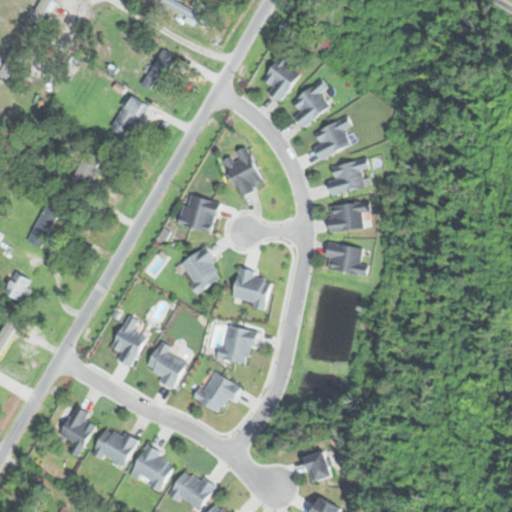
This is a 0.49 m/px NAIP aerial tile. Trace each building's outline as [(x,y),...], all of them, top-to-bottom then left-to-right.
[(302,0),(296,8),(311,18),(323,2),(320,0),(302,0)] [(171,55),(165,51),(148,77),(154,81),(171,55)] [(268,93),(280,102),(301,75),(288,65),(294,58),(286,51),(265,78),(274,85),(268,93)] [(331,106),(320,94),(325,90),(319,82),(295,102),(302,111),(295,116),(304,128),(331,106)] [(126,137),(150,109),(134,96),(110,124),(126,137)] [(316,146),(321,160),(352,147),(345,130),(353,127),(349,118),(317,132),(322,144),(316,146)] [(238,152),(241,160),(228,166),(242,196),(265,185),(247,148),(238,152)] [(74,178),(89,186),(103,159),(88,151),(74,178)] [(334,196),(366,187),(362,171),(371,169),(368,159),(333,168),(336,180),(330,181),(334,196)] [(62,210),(48,202),(28,241),(43,248),(62,210)] [(332,232),(365,230),(364,214),(371,213),(370,203),(331,205),(332,232)] [(364,249),(332,244),(328,270),(368,277),(369,266),(361,265),(364,249)] [(201,293),(223,278),(212,262),(216,259),(207,247),(181,265),(201,293)] [(259,271),(242,268),(235,298),(256,303),(255,308),(266,311),(273,281),(257,277),(259,271)] [(22,303),(34,282),(17,272),(5,293),(22,303)] [(114,347),(124,352),(119,360),(133,367),(148,336),(135,330),(140,321),(129,315),(114,347)] [(247,365),(252,345),(257,347),(261,333),(230,325),(221,358),(247,365)] [(165,376),(162,381),(174,389),(191,360),(162,343),(148,366),(165,376)] [(240,386),(216,370),(197,398),(222,414),(240,386)] [(98,425),(87,418),(91,413),(79,405),(61,434),(84,448),(98,425)] [(139,443),(111,425),(95,449),(123,467),(139,443)] [(162,451),(149,443),(131,475),(160,492),(175,465),(160,456),(162,451)] [(173,493),(201,510),(216,485),(188,468),(173,493)] [(210,511),(235,511),(233,511),(229,511),(219,503),(210,511)]
